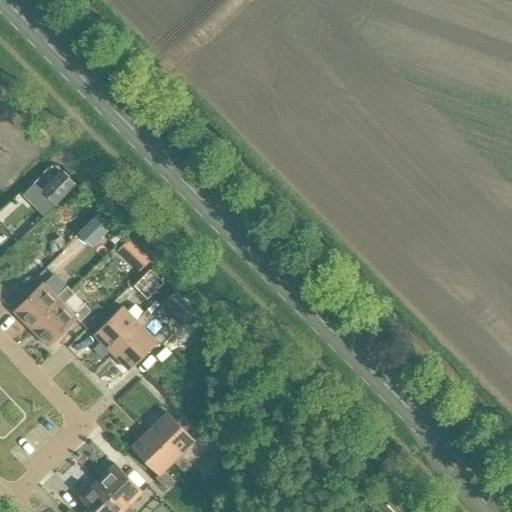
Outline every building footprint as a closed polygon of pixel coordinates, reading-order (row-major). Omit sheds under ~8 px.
[(41,190),(56,205),(76,185),(61,170),(41,190)] [(61,205),(50,214),(58,225),(69,216),(61,205)] [(100,214),(79,234),(93,249),(114,229),(100,214)] [(116,228),(107,237),(109,239),(112,242),(115,245),(124,237),(118,230),(116,228)] [(58,260),(68,246),(59,240),(49,253),(58,260)] [(129,240),(117,252),(139,272),(140,271),(151,260),(142,252),(129,240)] [(150,269),(133,287),(147,301),(164,283),(150,269)] [(15,312),(32,329),(61,301),(65,305),(76,294),(68,286),(57,297),(44,283),(15,312)] [(189,317),(172,299),(163,308),(180,325),(189,317)] [(61,301),(32,329),(49,347),(78,319),(81,323),(93,311),(85,304),(74,314),(65,305),(61,301)] [(95,335),(112,353),(141,324),(145,328),(156,318),(148,310),(137,321),(124,307),(95,335)] [(141,324),(112,353),(129,370),(158,343),(161,346),(173,335),(165,327),(154,338),(145,328),(141,324)] [(178,458),(174,462),(184,473),(192,465),(182,454),(195,441),(167,412),(149,429),(178,458)] [(164,471),(174,462),(178,458),(149,429),(132,446),(160,475),(156,478),(167,490),(175,482),(164,471)] [(115,463),(97,480),(126,509),(122,511),(135,511),(129,506),(143,492),(115,463)] [(122,511),(126,509),(97,480),(80,498),(93,511),(122,511)] [(381,509),(384,511),(400,511),(389,501),(381,509)]
